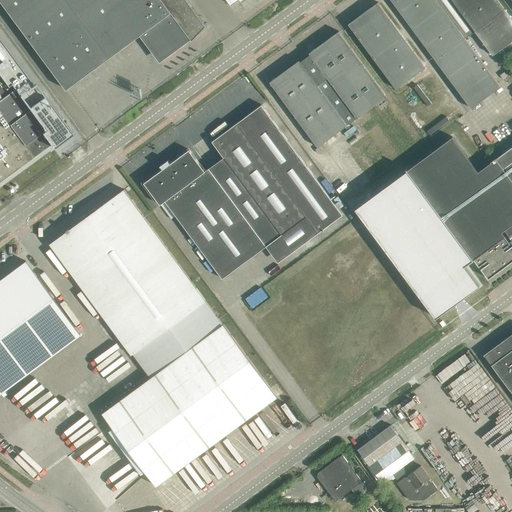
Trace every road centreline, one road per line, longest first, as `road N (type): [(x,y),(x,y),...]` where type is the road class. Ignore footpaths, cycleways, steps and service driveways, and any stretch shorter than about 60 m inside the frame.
road 1 (unclassified): [(0,228),(309,0)]
road 2 (unclassified): [(218,511),(511,296)]
road 3 (unknown): [(314,443),(151,221)]
